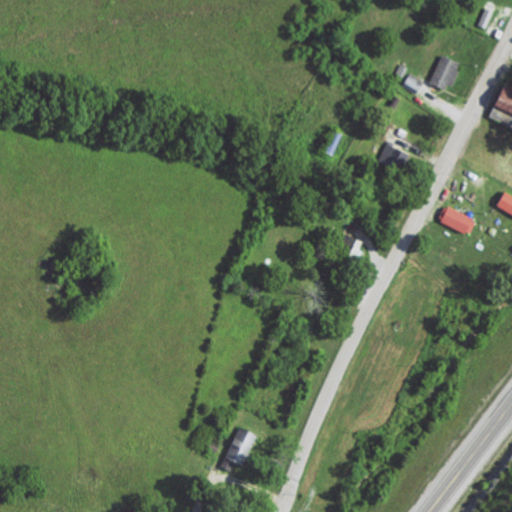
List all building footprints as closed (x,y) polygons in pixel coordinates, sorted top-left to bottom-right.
[(492,12),(484,8),(477,25),(485,28),(492,12)] [(458,61),(440,54),(428,82),(446,90),(458,61)] [(402,84),(414,92),(421,81),(409,73),(402,84)] [(511,112),(511,98),(510,98),(511,92),(511,89),(498,85),(491,105),(511,112)] [(511,116),(494,108),(491,116),(508,124),(511,116)] [(406,152),(385,143),(378,160),(399,169),(406,152)] [(495,204),(511,214),(511,195),(503,190),(495,204)] [(439,221),(468,233),(474,218),(445,205),(439,221)] [(255,433),(237,426),(220,466),(229,470),(234,460),(242,464),(255,433)]
